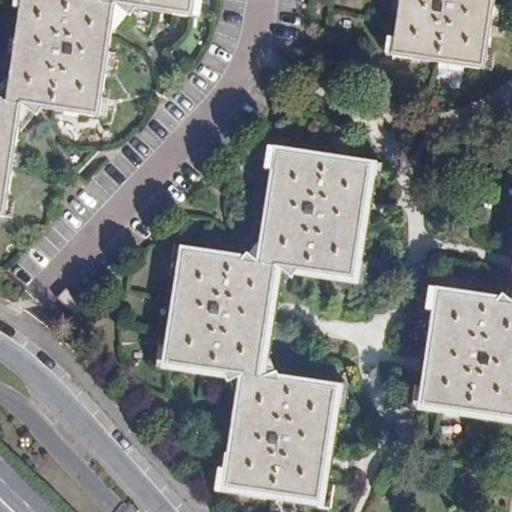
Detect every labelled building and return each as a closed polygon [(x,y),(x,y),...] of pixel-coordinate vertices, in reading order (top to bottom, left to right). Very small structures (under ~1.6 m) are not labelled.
[(0,217),(2,217),(4,200),(9,201),(21,125),(15,124),(19,106),(36,117),(44,109),(96,117),(99,101),(103,100),(113,35),(116,36),(129,17),(131,18),(137,9),(189,16),(191,0),(27,0),(25,11),(21,11),(15,48),(9,86),(3,86),(0,89),(0,217)] [(397,56),(480,69),(483,51),(487,51),(492,18),(495,0),(399,0),(394,38),(400,39),(397,56)] [(228,488),(320,504),(328,451),(337,390),(280,380),(278,376),(274,375),(273,366),(263,361),(272,305),(278,268),(292,278),(298,271),(354,279),(363,217),(371,168),(278,154),(264,245),(259,244),(251,253),(248,253),(240,261),(185,253),(168,365),(224,374),(226,382),(230,382),(234,394),(241,396),(228,488)] [(78,318),(88,308),(67,288),(57,298),(78,318)] [(424,407),(511,420),(511,301),(504,295),(495,304),(440,296),(431,361),(424,407)]
